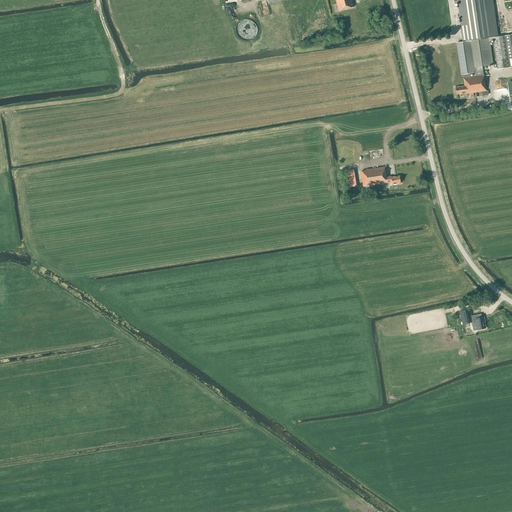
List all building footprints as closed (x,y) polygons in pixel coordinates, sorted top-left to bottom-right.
[(335,0),(338,11),(354,7),(352,0),(335,0)] [(511,35),(496,37),(493,11),(460,15),(463,42),(458,43),(463,78),(464,86),(455,87),(456,94),(465,93),(466,94),(467,94),(468,95),(473,95),(473,93),(482,91),(483,95),(488,95),(487,90),(486,90),(485,80),(484,80),(482,66),(493,65),(489,38),(492,38),(497,69),(511,67),(511,35)] [(247,41),(250,40),(252,39),(255,37),(256,35),(257,32),(257,29),(256,26),(255,24),(253,22),(251,20),(248,20),(245,20),(242,21),(240,22),(238,24),(237,27),(236,30),(237,33),(238,35),(239,38),(242,39),(244,40),(247,41)] [(387,178),(385,167),(365,170),(365,171),(361,171),(363,186),(392,182),(392,184),(400,183),(399,176),(387,178)] [(350,187),(356,186),(353,169),(347,170),(350,187)] [(471,316),(470,309),(460,311),(462,324),(472,322),(472,323),(476,322),(478,330),(485,328),(483,317),(479,318),(479,314),(471,316)]
